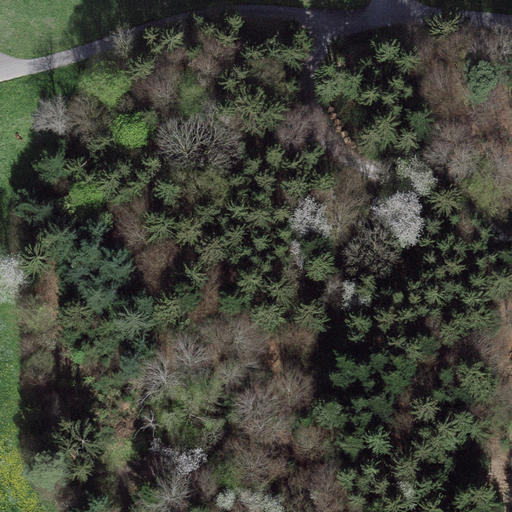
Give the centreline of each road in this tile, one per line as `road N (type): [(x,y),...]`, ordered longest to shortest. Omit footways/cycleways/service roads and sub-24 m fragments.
road 1 (track): [(511,26),(320,22),(65,54),(0,74)]
road 2 (track): [(511,250),(474,209),(364,168),(337,143),(313,96),(320,22)]
